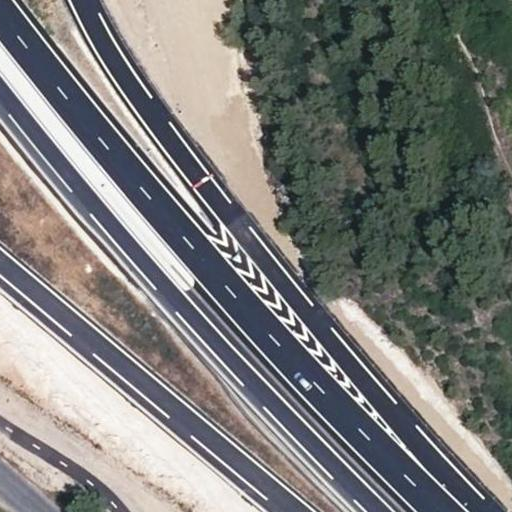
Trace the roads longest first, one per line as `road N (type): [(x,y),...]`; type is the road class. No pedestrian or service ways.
road 1 (primary): [(440,511),(346,422),(105,153),(0,17)]
road 2 (primary): [(486,511),(298,299),(79,0)]
road 3 (primary): [(0,93),(108,240),(268,415),(375,511)]
road 4 (primary): [(0,264),(294,511)]
